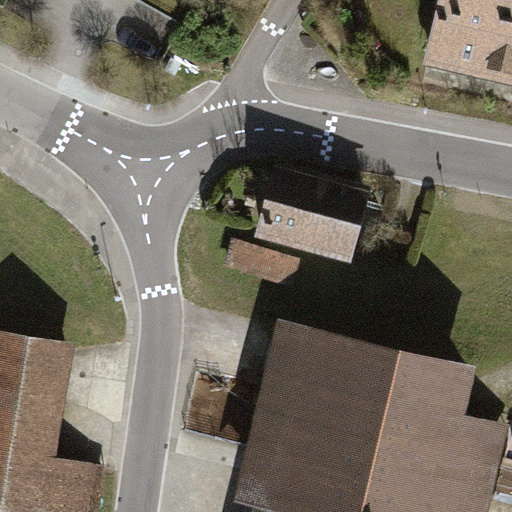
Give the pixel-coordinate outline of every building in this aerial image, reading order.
[(511,0),(446,0),(436,51),(511,66),(511,0)] [(366,187),(282,165),(265,228),(349,251),(366,187)] [(301,258),(234,238),(227,263),(293,283),(301,258)] [(298,329),(254,511),(459,511),(480,423),(437,413),(449,364),(298,329)] [(0,331),(0,502),(59,511),(87,511),(96,467),(49,459),(69,343),(0,331)] [(511,448),(507,447),(495,498),(511,502),(511,448)]
